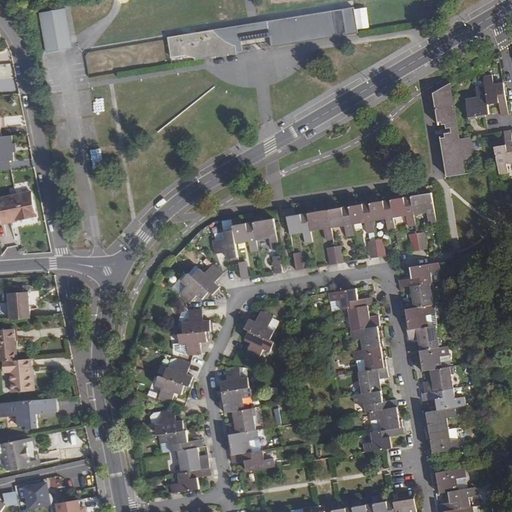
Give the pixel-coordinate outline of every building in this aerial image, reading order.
[(42,12),(49,52),(76,47),(69,8),(42,12)] [(264,49),(341,37),(337,11),(296,18),(292,24),(290,28),(287,31),(284,35),(281,38),(278,40),(275,42),(271,45),(267,47),(264,49)] [(167,39),(171,64),(253,51),(247,51),(242,49),(236,48),(232,46),(227,44),(223,42),(220,40),(217,38),(214,35),(211,31),(167,39)] [(297,66),(307,55),(303,51),(292,62),(297,66)] [(508,116),(503,82),(492,84),(491,76),(482,77),(484,86),(475,88),(476,97),(465,99),(468,118),(488,114),(487,104),(497,103),(500,117),(508,116)] [(450,83),(431,95),(437,120),(441,120),(442,124),(445,123),(445,127),(450,127),(450,131),(443,132),(444,137),(440,137),(446,177),(465,173),(462,159),(473,158),(470,136),(459,137),(450,83)] [(506,165),(511,163),(511,138),(511,131),(503,132),(505,145),(493,147),(498,174),(507,173),(506,165)] [(419,195),(419,188),(409,190),(410,196),(398,199),(397,192),(387,193),(389,200),(378,202),(376,195),(367,197),(369,203),(357,205),(356,198),(347,200),(347,206),(335,209),(335,202),(325,203),(327,210),(316,211),(316,205),(305,207),(306,213),(296,215),(295,208),(285,210),(289,235),(301,233),(303,244),(312,243),(310,231),(322,229),(324,241),(332,239),(331,228),(343,226),(345,237),(353,236),(351,225),(364,222),(366,234),(374,233),(372,221),(385,219),(387,230),(395,229),(393,218),(405,216),(407,227),(415,226),(413,215),(426,212),(428,224),(436,222),(431,193),(419,195)] [(32,191),(0,197),(0,212),(2,224),(37,217),(32,191)] [(243,217),(232,218),(234,229),(222,231),(224,238),(213,239),(215,254),(226,252),(226,257),(237,255),(235,243),(248,241),(250,253),(259,251),(257,240),(269,238),(271,249),(279,248),(274,218),(265,220),(264,213),(253,215),(254,222),(244,223),(243,217)] [(426,249),(424,232),(408,235),(411,251),(426,249)] [(385,255),(383,239),(368,242),(370,257),(385,255)] [(343,262),(341,246),(326,248),(329,264),(343,262)] [(303,268),(301,252),(292,253),(294,270),(303,268)] [(282,272),(280,255),(272,257),(274,273),(282,272)] [(247,261),(239,262),(241,278),(249,277),(247,261)] [(441,357),(448,356),(446,347),(439,348),(435,325),(428,327),(427,315),(434,314),(429,283),(432,282),(430,273),(440,272),(438,263),(411,267),(413,279),(399,281),(400,288),(408,287),(410,293),(411,298),(408,299),(403,300),(410,342),(417,341),(418,347),(412,348),(413,356),(420,355),(423,371),(429,370),(431,382),(422,384),(424,393),(421,394),(423,401),(434,400),(436,412),(426,413),(434,453),(460,449),(459,439),(457,440),(450,441),(448,430),(446,418),(455,417),(453,408),(464,407),(462,396),(455,398),(449,367),(443,368),(441,357)] [(215,282),(223,274),(212,264),(205,272),(200,268),(192,276),(188,273),(181,281),(187,286),(179,295),(190,304),(197,295),(202,300),(209,292),(213,294),(220,286),(215,282)] [(381,430),(372,431),(368,432),(370,442),(362,444),(364,452),(391,448),(389,437),(403,435),(402,427),(400,427),(395,400),(383,402),(379,380),(388,378),(386,367),(384,367),(377,326),(378,326),(377,316),(368,317),(366,306),(373,304),(372,297),(357,300),(355,288),(326,293),(328,302),(337,300),(339,311),(346,310),(351,340),(360,339),(362,349),(353,351),(355,361),(356,361),(363,359),(365,371),(358,372),(357,372),(360,384),(361,394),(358,394),(353,395),(354,405),(363,403),(365,412),(369,411),(370,421),(380,420),(381,430)] [(13,319),(32,317),(30,291),(10,293),(13,319)] [(337,300),(328,302),(330,312),(339,311),(337,300)] [(187,345),(188,355),(188,356),(202,353),(201,343),(209,342),(207,331),(212,329),(210,320),(203,321),(202,310),(189,312),(191,322),(183,324),(182,324),(184,334),(178,335),(180,346),(181,346),(187,345)] [(191,322),(189,312),(182,313),(180,320),(183,324),(191,322)] [(266,327),(272,318),(260,312),(255,322),(248,318),(243,328),(250,331),(245,340),(251,343),(245,354),(257,359),(263,349),(269,352),(274,343),(268,339),(273,330),(266,327)] [(278,321),(272,318),(266,327),(273,330),(278,321)] [(0,361),(4,361),(19,360),(18,352),(16,352),(14,329),(0,329),(0,361)] [(449,367),(448,356),(441,357),(443,368),(449,367)] [(19,360),(4,361),(5,373),(10,372),(12,392),(34,390),(33,376),(31,376),(30,359),(19,360)] [(356,361),(358,372),(365,371),(363,359),(356,361)] [(162,388),(158,398),(171,403),(175,393),(181,395),(185,386),(190,387),(194,377),(186,375),(191,364),(178,360),(174,370),(167,367),(163,377),(159,375),(155,386),(162,388)] [(247,472),(274,467),(272,457),(262,459),(261,450),(250,452),(248,441),(257,439),(255,430),(254,430),(252,418),(254,417),(252,408),(243,410),(241,398),(249,397),(245,376),(239,377),(237,367),(225,370),(227,381),(220,382),(226,413),(232,412),(234,424),(225,425),(227,436),(230,435),(233,455),(231,456),(232,465),(246,462),(247,472)] [(57,398),(0,403),(0,417),(17,416),(18,427),(27,426),(27,429),(39,428),(38,414),(58,412),(57,398)] [(162,423),(156,425),(159,445),(168,443),(170,453),(177,451),(182,473),(177,474),(179,483),(170,485),(171,493),(201,488),(198,477),(211,475),(208,457),(200,459),(197,448),(202,447),(201,439),(188,441),(186,430),(184,430),(182,420),(176,421),(174,411),(161,413),(162,423)] [(152,423),(156,425),(162,423),(161,413),(154,415),(151,418),(152,423)] [(370,421),(372,431),(381,430),(380,420),(370,421)] [(456,429),(448,430),(450,441),(457,440),(456,429)] [(3,442),(5,454),(8,469),(30,465),(29,460),(26,442),(25,438),(3,442)] [(471,511),(471,508),(469,508),(467,498),(477,497),(476,488),(458,491),(455,480),(464,479),(462,469),(436,473),(438,487),(439,493),(448,493),(449,503),(435,506),(436,511),(471,511)] [(47,483),(25,487),(29,508),(51,504),(47,483)] [(330,504),(331,511),(415,511),(413,497),(382,502),(381,496),(372,497),(373,503),(361,506),(360,499),(351,501),(352,507),(341,509),(340,502),(330,504)] [(79,499),(58,503),(59,511),(86,511),(86,508),(81,509),(79,499)]
